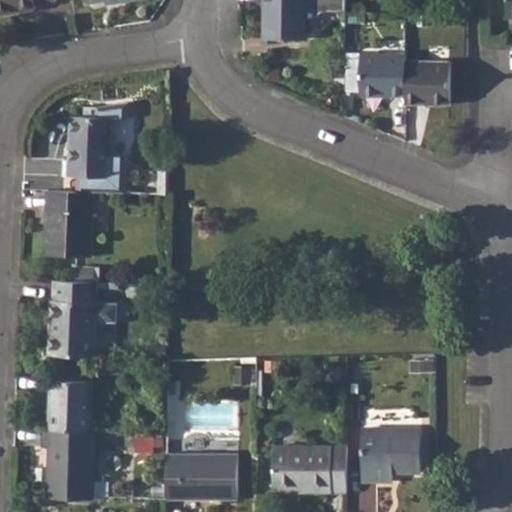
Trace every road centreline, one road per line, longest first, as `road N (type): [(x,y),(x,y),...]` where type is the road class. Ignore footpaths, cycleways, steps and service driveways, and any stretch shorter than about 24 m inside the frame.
road 1 (residential): [(507,211),(249,106),(219,81),(198,37)]
road 2 (residential): [(485,511),(504,451),(507,211)]
road 3 (residential): [(198,37),(67,58),(39,73),(6,123),(0,195)]
